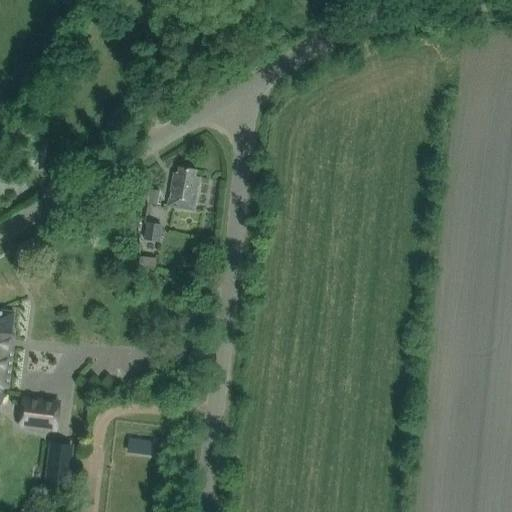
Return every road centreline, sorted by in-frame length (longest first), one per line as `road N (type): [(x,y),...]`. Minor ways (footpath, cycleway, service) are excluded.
road 1 (unclassified): [(202,511),(242,153),(239,93)]
road 2 (unclassified): [(239,93),(378,19),(511,0)]
road 3 (unclassified): [(0,231),(239,93)]
